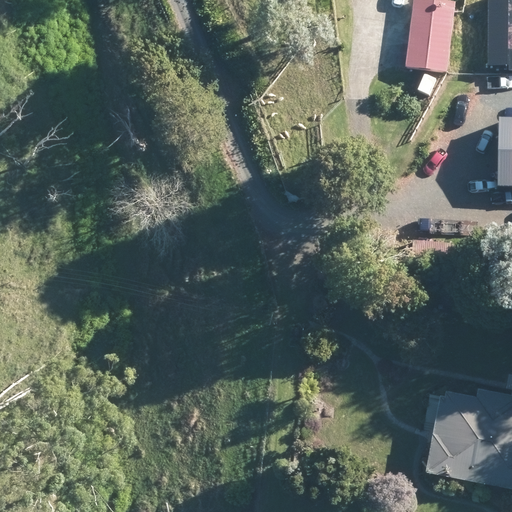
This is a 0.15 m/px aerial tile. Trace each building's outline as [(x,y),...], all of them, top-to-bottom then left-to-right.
[(455,3),(429,0),(413,0),(405,68),(447,73),(455,3)] [(511,119),(499,120),(498,189),(511,188),(511,119)] [(454,212),(427,183),(414,195),(442,224),(454,212)] [(453,244),(418,241),(416,262),(451,264),(453,244)] [(511,407),(443,396),(429,476),(511,490),(511,407)] [(414,511),(416,494),(380,491),(378,511),(414,511)]
